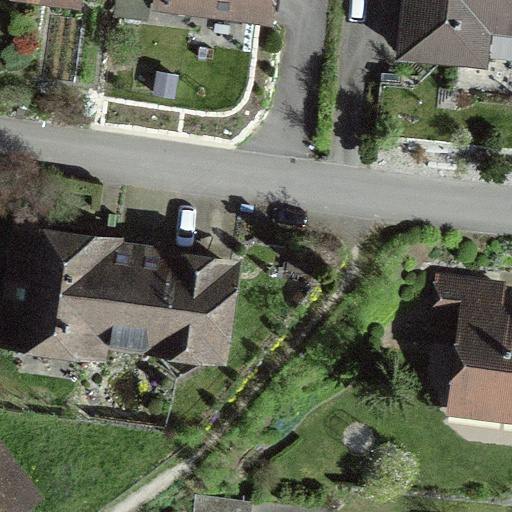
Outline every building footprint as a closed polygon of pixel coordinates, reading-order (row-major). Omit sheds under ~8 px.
[(157,0),(157,4),(260,17),(261,0),(157,0)] [(457,26),(511,31),(511,0),(403,0),(397,54),(453,60),(457,26)] [(108,246),(17,234),(3,338),(64,347),(67,322),(151,333),(150,345),(214,354),(226,268),(107,251),(108,246)] [(511,324),(490,322),(495,287),(435,280),(431,315),(466,319),(455,406),(511,412),(511,324)] [(0,511),(18,511),(34,501),(0,457),(0,511)] [(249,511),(251,500),(197,494),(195,511),(249,511)]
